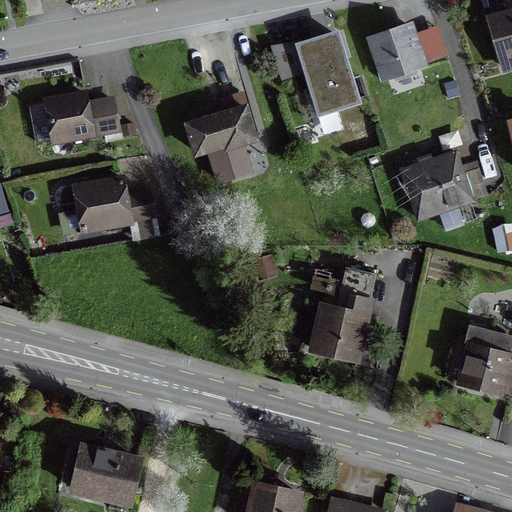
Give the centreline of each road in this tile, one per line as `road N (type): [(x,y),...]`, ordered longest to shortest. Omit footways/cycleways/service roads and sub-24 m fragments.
road 1 (secondary): [(0,343),(511,478)]
road 2 (residential): [(0,48),(261,0)]
